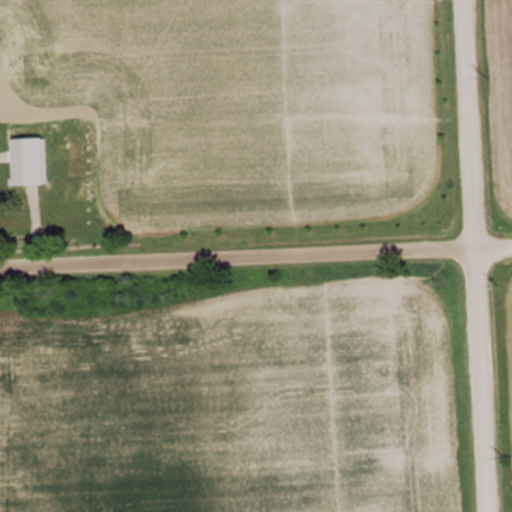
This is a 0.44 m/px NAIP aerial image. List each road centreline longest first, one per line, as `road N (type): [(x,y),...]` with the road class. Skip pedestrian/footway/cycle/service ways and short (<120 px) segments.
road 1 (residential): [(485,511),(461,0)]
road 2 (residential): [(0,268),(511,247)]
